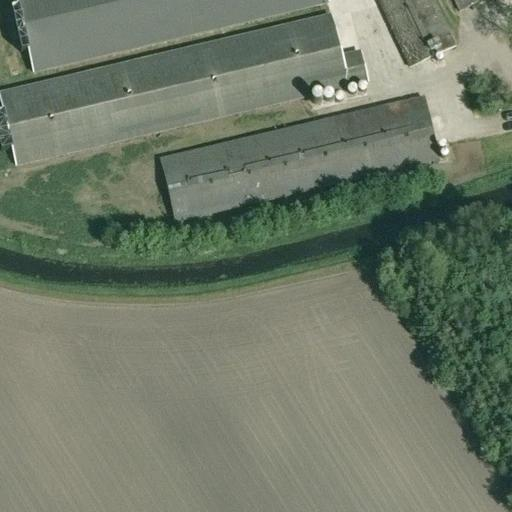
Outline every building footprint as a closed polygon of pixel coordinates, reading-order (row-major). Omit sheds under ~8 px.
[(327,5),(326,0),(16,0),(18,9),(11,11),(21,54),(29,52),(34,74),(327,5)] [(378,0),(410,69),(453,49),(430,0),(378,0)] [(452,0),(458,13),(485,0),(452,0)] [(360,54),(340,58),(330,17),(0,94),(0,107),(15,170),(368,86),(360,54)] [(176,226),(438,160),(422,98),(160,164),(176,226)]
